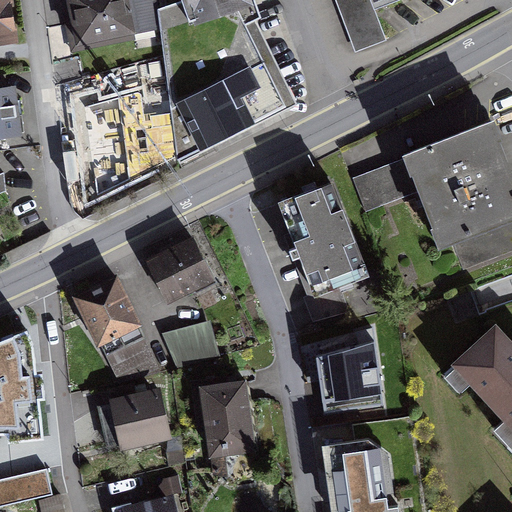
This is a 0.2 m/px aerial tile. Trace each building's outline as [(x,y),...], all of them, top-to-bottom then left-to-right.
[(12,0),(0,0),(0,37),(15,37),(12,0)] [(68,0),(77,47),(139,35),(132,0),(68,0)] [(188,0),(195,20),(255,2),(254,0),(188,0)] [(376,0),(380,9),(404,0),(376,0)] [(268,69),(178,111),(189,162),(290,109),(268,69)] [(16,88),(0,89),(0,136),(21,135),(16,88)] [(150,115),(84,144),(105,191),(171,162),(150,115)] [(511,162),(495,116),(405,149),(439,244),(511,217),(511,162)] [(334,174),(276,195),(309,288),(367,267),(334,174)] [(201,235),(145,261),(170,313),(226,286),(201,235)] [(121,274),(74,293),(109,380),(156,361),(121,274)] [(34,320),(0,328),(0,389),(1,391),(50,378),(34,320)] [(209,320),(163,333),(181,365),(218,353),(209,320)] [(511,337),(507,332),(460,376),(511,431),(511,337)] [(375,336),(325,343),(332,391),(381,384),(375,336)] [(247,375),(195,382),(204,453),(257,446),(247,375)] [(163,387),(108,398),(118,452),(174,441),(163,387)] [(396,511),(386,436),(329,444),(338,511),(396,511)] [(53,464),(0,476),(0,503),(59,490),(53,464)] [(183,511),(178,490),(118,503),(119,511),(183,511)]
